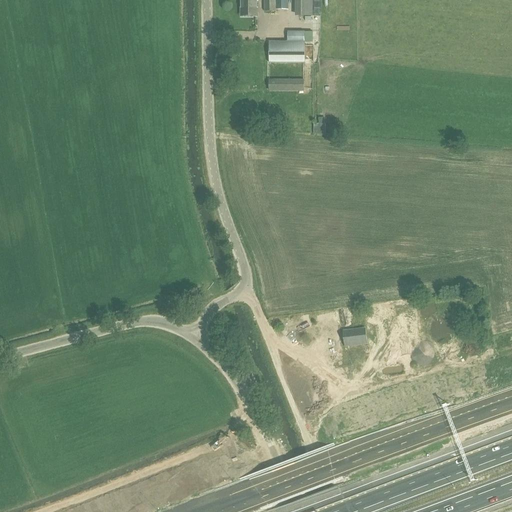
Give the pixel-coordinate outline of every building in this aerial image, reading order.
[(257,0),(241,0),(241,16),(257,16),(257,0)] [(276,10),(288,10),(288,0),(264,0),(265,12),(276,12),(276,10)] [(316,0),(294,0),(295,14),(311,13),(311,4),(317,4),(316,0)] [(304,50),(304,42),(288,42),(269,43),(269,51),(270,64),(304,64),(304,50)] [(269,80),(269,91),(304,91),(304,80),(269,80)] [(345,348),(349,347),(367,345),(365,329),(342,332),(345,348)] [(429,366),(470,362),(468,340),(459,341),(458,338),(433,340),(433,345),(427,346),(427,349),(421,350),(422,364),(429,364),(429,366)]
